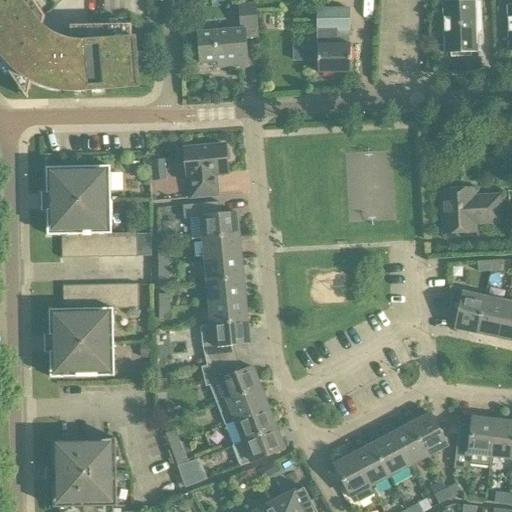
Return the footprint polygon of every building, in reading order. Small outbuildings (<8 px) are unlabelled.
[(0,0),(0,59),(28,100),(32,82),(36,84),(40,86),(45,88),(50,89),(55,91),(64,92),(70,93),(72,93),(88,92),(139,87),(135,39),(132,39),(131,25),(70,27),(71,43),(55,36),(56,35),(56,33),(56,32),(55,31),(54,30),(53,30),(52,30),(50,31),(49,31),(49,32),(49,33),(49,34),(43,28),(45,17),(33,0),(0,0)] [(481,31),(480,2),(444,3),(446,53),(451,53),(452,57),(470,57),(470,52),(476,52),(475,32),(481,31)] [(239,6),(240,30),(198,33),(201,64),(225,62),(226,68),(247,66),(245,40),(259,39),(257,5),(239,6)] [(317,10),(318,46),(318,74),(351,73),(350,45),(349,45),(348,10),(317,10)] [(185,149),(185,153),(181,154),(179,158),(179,162),(182,165),(186,165),(188,178),(190,178),(191,198),(218,196),(216,181),(214,181),(214,175),(228,174),(227,162),(231,160),(230,150),(225,149),(225,146),(185,149)] [(148,174),(155,173),(160,168),(159,161),(147,162),(148,174)] [(100,235),(112,235),(110,167),(46,168),(47,193),(41,193),(41,212),(47,211),(48,236),(62,236),(75,236),(87,235),(100,235)] [(476,225),(502,224),(501,195),(482,196),(482,199),(475,200),(475,189),(440,191),(442,234),(477,233),(476,225)] [(221,215),(220,203),(183,206),(184,220),(190,219),(192,241),(204,239),(238,236),(236,212),(234,213),(235,214),(221,215)] [(125,258),(125,234),(112,235),(113,258),(125,258)] [(137,234),(125,234),(125,258),(138,258),(137,234)] [(87,235),(75,236),(75,259),(88,259),(87,235)] [(100,235),(87,235),(88,259),(100,259),(100,235)] [(112,235),(100,235),(100,259),(113,258),(112,235)] [(75,236),(62,236),(62,259),(75,259),(75,236)] [(238,236),(204,239),(206,261),(240,258),(238,236)] [(158,264),(169,264),(168,252),(158,252),(158,264)] [(240,258),(206,261),(209,282),(242,279),(240,258)] [(490,262),(491,272),(503,271),(503,261),(490,262)] [(491,272),(490,262),(478,262),(478,272),(491,272)] [(169,277),(169,264),(158,264),(159,277),(169,277)] [(244,300),(242,279),(209,282),(211,303),(244,300)] [(126,285),(113,286),(114,309),(127,309),(126,285)] [(138,285),(126,285),(127,309),(139,309),(138,285)] [(76,286),(63,287),(64,310),(76,310),(76,286)] [(88,286),(76,286),(76,310),(89,310),(88,286)] [(101,286),(88,286),(89,310),(101,310),(101,286)] [(113,286),(101,286),(101,310),(113,309),(114,309),(113,286)] [(485,299),(465,295),(465,290),(450,287),(451,315),(458,317),(456,326),(455,326),(454,327),(478,332),(485,299)] [(159,308),(169,307),(169,295),(159,295),(159,308)] [(485,299),(478,332),(499,337),(506,304),(485,299)] [(246,322),(244,300),(211,303),(213,325),(246,322)] [(511,305),(506,304),(499,337),(511,339),(511,305)] [(170,320),(169,307),(159,308),(160,320),(170,320)] [(76,310),(64,310),(49,310),(50,335),(44,335),(44,354),(50,354),(51,378),(115,377),(113,309),(101,310),(89,310),(76,310)] [(246,322),(213,325),(201,326),(203,348),(207,367),(238,359),(234,345),(247,344),(247,345),(249,345),(246,322)] [(152,347),(140,347),(140,360),(152,360),(152,347)] [(238,359),(207,367),(202,368),(207,387),(209,386),(217,406),(260,389),(251,367),(250,367),(251,369),(241,372),(238,359)] [(167,393),(167,379),(155,379),(155,393),(167,393)] [(268,409),(260,389),(217,406),(225,426),(268,409)] [(268,409),(225,426),(234,446),(276,429),(268,409)] [(412,425),(427,455),(447,445),(432,416),(433,416),(432,414),(412,425)] [(459,424),(457,444),(454,469),(467,471),(468,465),(490,468),(491,456),(495,422),(471,419),(471,421),(472,421),(472,425),(459,424)] [(511,423),(495,422),(491,456),(511,457),(511,423)] [(412,425),(392,436),(408,466),(427,455),(412,425)] [(276,429),(234,446),(233,446),(241,467),(282,451),(283,452),(284,451),(276,429)] [(171,447),(180,443),(176,431),(166,435),(171,447)] [(408,466),(392,436),(374,446),(390,475),(408,466)] [(53,508),(59,508),(60,511),(113,511),(113,507),(117,507),(116,439),(52,441),(53,465),(47,465),(47,484),(53,484),(53,508)] [(184,455),(180,443),(171,447),(175,458),(184,455)] [(390,475),(374,446),(354,456),(370,486),(390,475)] [(370,486),(354,456),(333,467),(334,468),(335,468),(350,496),(353,495),(358,504),(374,496),(369,486),(370,486)] [(197,459),(179,465),(187,486),(205,480),(197,459)] [(274,463),(257,473),(262,482),(279,473),(274,463)] [(255,470),(242,475),(246,485),(259,479),(255,470)] [(457,484),(446,490),(450,499),(462,493),(457,484)] [(292,489),(271,500),(277,511),(316,511),(304,488),(294,494),(292,489)] [(450,499),(446,490),(435,496),(439,504),(450,499)] [(507,504),(508,494),(496,493),(495,503),(507,504)] [(277,511),(271,500),(251,511),(277,511)]
